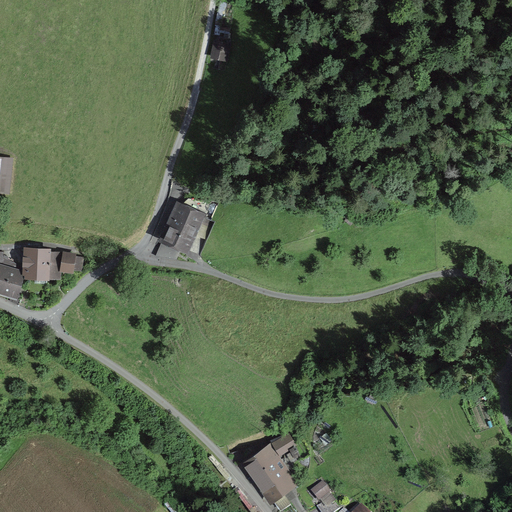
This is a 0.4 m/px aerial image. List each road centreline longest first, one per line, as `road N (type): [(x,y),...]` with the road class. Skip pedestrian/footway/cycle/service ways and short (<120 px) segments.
road 1 (residential): [(270,511),(178,415),(46,323)]
road 2 (track): [(128,257),(151,230),(193,109),(213,0)]
road 3 (track): [(314,0),(317,31),(332,53),(382,95),(470,124),(511,124)]
road 4 (track): [(298,0),(262,96),(188,181),(161,200)]
